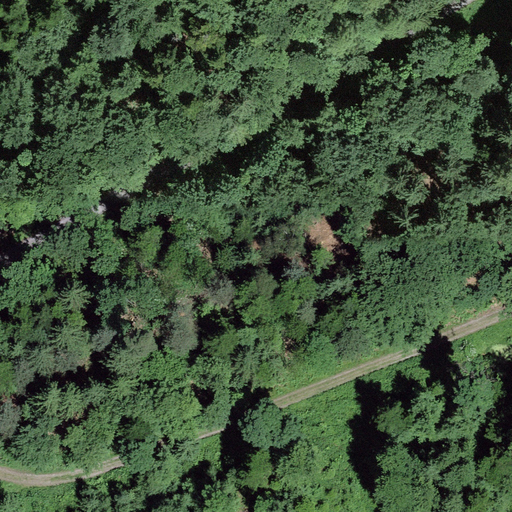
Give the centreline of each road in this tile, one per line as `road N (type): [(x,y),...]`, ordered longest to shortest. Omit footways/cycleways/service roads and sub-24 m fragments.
road 1 (track): [(0,465),(49,485),(351,358),(511,307)]
road 2 (track): [(0,260),(445,0)]
